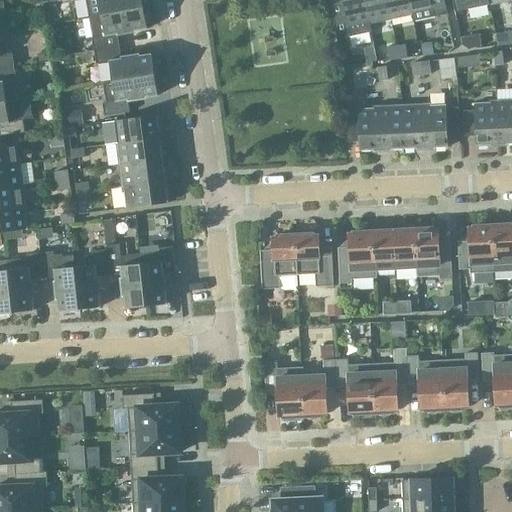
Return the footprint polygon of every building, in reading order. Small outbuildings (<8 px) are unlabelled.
[(144,9),(142,0),(88,0),(90,7),(100,5),(102,16),(144,9)] [(346,20),(347,28),(349,37),(371,32),(369,23),(364,0),(329,0),(334,23),(346,20)] [(364,0),(369,23),(391,18),(386,0),(364,0)] [(386,0),(391,18),(412,14),(409,0),(386,0)] [(448,15),(444,0),(409,0),(412,14),(414,22),(448,15)] [(489,6),(487,0),(452,0),(455,13),(489,6)] [(148,29),(144,9),(102,16),(90,18),(94,38),(92,38),(94,51),(120,47),(117,34),(148,29)] [(481,35),(463,38),(464,46),(469,45),(469,49),(483,46),(481,35)] [(408,46),(397,47),(398,60),(410,59),(408,46)] [(0,70),(14,68),(12,55),(8,55),(7,47),(0,48),(0,70)] [(113,82),(155,75),(152,54),(122,59),(120,47),(94,51),(97,64),(110,62),(113,82)] [(391,61),(398,60),(397,47),(389,48),(389,49),(391,61)] [(444,69),(461,67),(459,47),(442,49),(444,69)] [(506,53),(495,54),(497,67),(507,66),(506,53)] [(414,63),(414,65),(415,76),(433,74),(431,61),(414,63)] [(390,67),(380,69),(380,83),(391,81),(390,67)] [(0,103),(6,103),(18,101),(15,82),(16,82),(14,68),(0,70),(0,103)] [(155,75),(113,82),(104,83),(107,103),(103,103),(105,117),(130,113),(128,101),(158,96),(155,75)] [(32,100),(18,101),(6,103),(0,103),(0,137),(25,134),(23,121),(35,119),(32,100)] [(499,145),(511,144),(511,102),(497,103),(499,145)] [(477,146),(499,145),(497,103),(475,104),(475,111),(463,112),(464,137),(476,136),(477,146)] [(424,106),(426,149),(448,148),(448,138),(460,137),(459,108),(447,108),(446,105),(424,106)] [(405,150),(426,149),(424,106),(403,107),(405,150)] [(383,151),(405,150),(403,107),(381,108),(383,151)] [(361,152),(383,151),(381,108),(358,109),(359,113),(346,113),(348,143),(360,142),(361,152)] [(118,143),(160,138),(157,116),(115,122),(118,143)] [(78,127),(65,128),(66,137),(79,135),(78,127)] [(67,145),(66,138),(63,139),(63,136),(52,138),(53,147),(67,145)] [(120,165),(163,160),(160,138),(118,143),(120,165)] [(0,166),(19,164),(17,142),(0,144),(0,166)] [(37,149),(37,159),(54,159),(53,148),(37,149)] [(85,148),(73,149),(74,159),(87,158),(85,148)] [(123,187),(166,181),(163,160),(120,165),(123,187)] [(0,188),(22,186),(36,184),(33,162),(19,164),(0,166),(0,188)] [(71,180),(69,171),(56,173),(58,181),(71,180)] [(72,189),(71,180),(58,181),(59,191),(72,189)] [(77,184),(79,193),(92,191),(90,181),(77,184)] [(166,181),(123,187),(126,209),(169,203),(166,181)] [(0,211),(25,208),(22,186),(0,188),(0,211)] [(93,199),(92,191),(79,193),(80,201),(93,199)] [(25,208),(0,211),(0,233),(28,230),(25,208)] [(63,225),(76,223),(75,212),(61,214),(63,225)] [(511,227),(492,228),(495,271),(511,270),(511,227)] [(471,242),(459,242),(460,270),(472,270),(472,272),(495,271),(492,228),(470,229),(471,242)] [(415,232),(417,267),(418,276),(441,275),(441,279),(452,278),(450,243),(439,243),(438,231),(415,232)] [(396,268),(417,267),(415,232),(394,233),(396,268)] [(396,268),(394,233),(372,234),(374,270),(375,270),(396,268)] [(374,270),(372,234),(350,235),(350,247),(338,248),(340,284),(353,283),(352,278),(375,277),(375,270),(374,270)] [(296,238),(298,276),(316,275),(316,283),(318,285),(320,287),(334,286),(332,248),(319,249),(318,237),(296,238)] [(279,277),(298,276),(296,238),(273,239),(274,251),(261,251),(263,290),(276,289),(279,287),(280,285),(279,277)] [(146,307),(141,255),(121,257),(120,245),(106,247),(107,251),(110,276),(122,274),(125,309),(146,307)] [(164,274),(176,273),(173,247),(160,249),(160,253),(141,255),(146,307),(167,304),(164,274)] [(98,277),(110,276),(107,251),(93,252),(94,256),(86,257),(87,266),(75,267),(80,310),(101,308),(98,277)] [(80,310),(75,267),(74,254),(64,256),(63,254),(54,255),(54,252),(40,254),(43,279),(55,278),(59,312),(80,310)] [(31,280),(43,279),(40,254),(27,255),(27,259),(8,261),(13,313),(34,311),(31,280)] [(0,314),(13,313),(8,261),(0,261),(0,314)] [(414,303),(397,304),(398,316),(415,316),(414,303)] [(386,317),(398,316),(397,304),(385,304),(386,317)] [(510,304),(497,305),(499,319),(511,319),(510,304)] [(344,307),(331,307),(331,315),(344,315),(344,307)] [(322,346),(322,328),(335,327),(334,316),(304,317),(305,346),(322,346)] [(396,385),(408,384),(407,357),(406,349),(394,349),(395,365),(372,366),(374,412),(377,412),(380,414),(385,415),(390,414),(393,411),(397,411),(396,385)] [(443,363),(445,408),(448,408),(451,411),(456,412),(461,410),(464,407),(469,407),(467,382),(479,381),(478,353),(466,354),(466,362),(443,363)] [(511,357),(495,358),(494,353),(482,354),(483,382),(495,381),(496,406),(501,405),(502,410),(505,410),(509,409),(511,407),(511,357)] [(419,356),(407,357),(408,384),(420,384),(421,409),(426,409),(429,412),(434,413),(439,411),(442,408),(445,408),(443,363),(419,364),(419,356)] [(325,388),(337,388),(336,360),(324,361),(324,376),(302,377),(302,370),(301,370),(303,415),(306,415),(309,418),(314,419),(319,417),(322,414),(327,414),(325,388)] [(348,360),(336,360),(337,388),(349,387),(350,413),(355,413),(356,417),(371,416),(370,412),(374,412),(372,366),(348,367),(348,360)] [(303,415),(301,370),(278,371),(277,363),(265,364),(266,392),(278,391),(279,416),(284,416),(285,420),(300,420),(299,415),(303,415)] [(127,410),(129,432),(179,430),(179,425),(183,425),(182,412),(178,412),(178,406),(155,407),(154,395),(121,396),(122,410),(127,410)] [(86,396),(75,397),(76,421),(87,421),(86,396)] [(11,402),(12,414),(0,414),(0,438),(40,436),(39,414),(44,413),(43,400),(11,402)] [(79,445),(82,432),(68,430),(66,443),(79,445)] [(179,430),(129,432),(131,469),(157,467),(157,455),(180,454),(179,430)] [(16,474),(47,473),(47,472),(42,472),(42,459),(32,460),(31,438),(40,437),(40,436),(0,438),(0,462),(15,462),(16,474)] [(90,436),(89,462),(105,462),(106,436),(90,436)] [(157,467),(131,469),(132,504),(182,502),(181,478),(158,479),(157,467)] [(16,474),(16,487),(0,487),(0,511),(44,510),(43,487),(48,487),(47,473),(16,474)] [(452,479),(402,480),(403,498),(452,496),(452,479)] [(321,511),(322,503),(321,499),(315,500),(315,487),(282,488),(282,501),(274,502),(274,503),(274,511),(321,511)] [(453,511),(452,496),(403,498),(403,511),(453,511)] [(182,511),(182,502),(132,504),(132,511),(182,511)]
